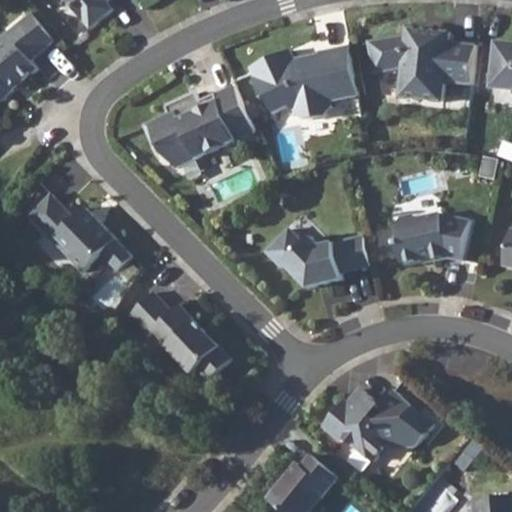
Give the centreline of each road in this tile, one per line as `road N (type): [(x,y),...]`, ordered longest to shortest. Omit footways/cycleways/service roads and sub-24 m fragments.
road 1 (residential): [(313,0),(166,56),(112,91),(95,117),(96,147),(112,170),(314,373)]
road 2 (residential): [(314,373),(386,335),(424,330),(463,332),(511,351)]
road 3 (residential): [(200,511),(314,373)]
